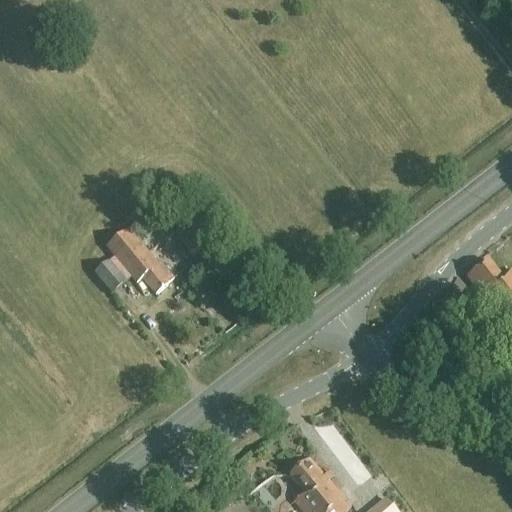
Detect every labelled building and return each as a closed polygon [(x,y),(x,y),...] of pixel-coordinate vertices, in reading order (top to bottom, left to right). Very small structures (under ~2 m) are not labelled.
[(186,226),(173,235),(193,262),(205,252),(186,226)] [(156,269),(136,246),(126,233),(104,251),(136,288),(141,283),(155,299),(167,288),(166,286),(171,282),(159,267),(156,269)] [(169,264),(178,256),(164,239),(155,247),(169,264)] [(511,339),(511,273),(502,282),(488,264),(466,281),(511,339)] [(94,276),(112,297),(125,286),(108,265),(94,276)] [(323,477),(309,460),(289,477),(305,495),(295,504),(301,511),(348,511),(351,509),(329,483),(335,478),(329,472),(323,477)] [(395,511),(387,503),(376,511),(395,511)]
